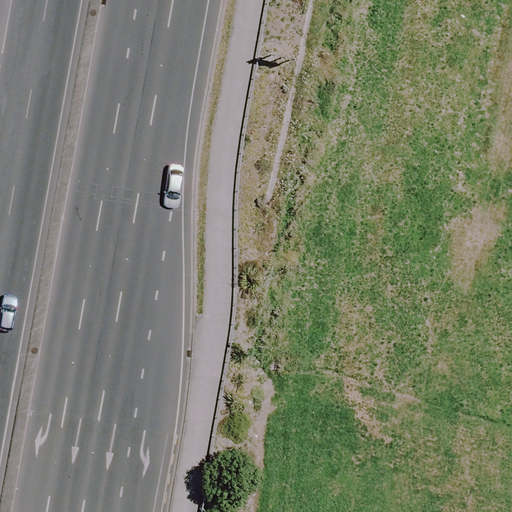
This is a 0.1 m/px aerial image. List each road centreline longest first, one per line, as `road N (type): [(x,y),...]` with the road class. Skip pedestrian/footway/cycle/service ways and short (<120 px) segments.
road 1 (primary): [(125,177),(66,511)]
road 2 (primary): [(125,177),(143,354),(134,511)]
road 3 (primary): [(0,248),(42,0)]
road 4 (primary): [(154,0),(125,177)]
